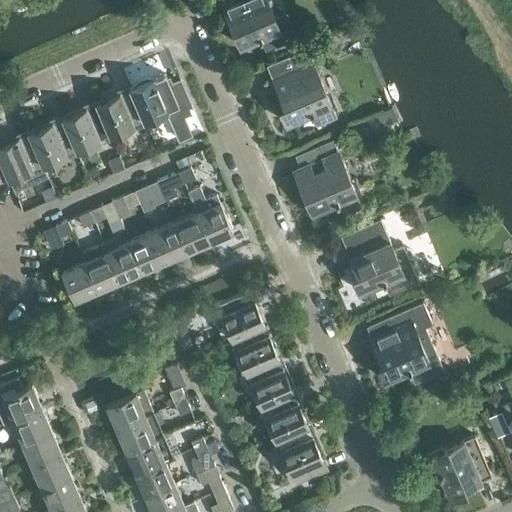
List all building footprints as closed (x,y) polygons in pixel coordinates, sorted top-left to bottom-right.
[(267,0),(227,0),(221,3),(240,45),(259,37),(264,50),(286,41),(267,0)] [(267,64),(286,108),(281,110),(287,122),(311,112),(317,125),(336,116),(306,47),(267,64)] [(134,85),(130,87),(144,119),(167,109),(180,138),(192,133),(184,115),(190,112),(188,107),(192,105),(181,80),(170,85),(165,74),(155,78),(154,76),(152,77),(148,77),(145,77),(142,78),(139,80),(137,82),(134,85)] [(130,87),(96,101),(110,133),(144,119),(130,87)] [(96,101),(63,116),(77,148),(110,133),(96,101)] [(393,108),(367,120),(373,131),(398,120),(393,108)] [(63,116),(29,131),(43,163),(77,148),(63,116)] [(0,143),(0,158),(8,178),(43,163),(29,131),(0,143)] [(300,166),(299,167),(311,196),(306,199),(312,211),(336,200),(342,214),(362,205),(333,139),(295,155),(300,166)] [(179,170),(184,181),(196,176),(191,165),(179,170)] [(97,168),(88,172),(92,181),(101,177),(97,168)] [(157,179),(165,198),(178,193),(175,185),(184,181),(179,170),(157,179)] [(155,205),(146,184),(134,189),(139,200),(143,210),(155,205)] [(200,186),(190,190),(195,201),(198,209),(197,210),(209,239),(233,229),(216,191),(205,196),(200,186)] [(111,199),(119,216),(130,211),(127,205),(139,200),(134,189),(111,199)] [(100,204),(89,209),(94,220),(105,215),(108,221),(119,216),(111,199),(100,203),(100,204)] [(94,220),(89,209),(78,213),(83,225),(94,220)] [(197,210),(174,220),(187,249),(209,239),(197,210)] [(341,235),(359,276),(353,278),(359,291),(383,280),(389,293),(419,280),(403,243),(392,248),(381,218),(341,235)] [(66,219),(54,223),(59,235),(70,230),(66,219)] [(174,220),(152,229),(164,259),(187,249),(174,220)] [(152,229),(129,239),(142,268),(164,259),(152,229)] [(114,235),(103,240),(119,278),(142,268),(129,239),(118,244),(114,235)] [(504,243),(503,248),(508,255),(511,251),(511,242),(509,239),(504,243)] [(80,250),(83,259),(84,259),(96,288),(119,278),(103,240),(80,250)] [(83,259),(60,269),(73,298),(96,288),(84,259),(83,259)] [(262,321),(248,288),(216,302),(230,335),(262,321)] [(366,326),(383,365),(378,366),(384,379),(408,368),(414,382),(444,368),(426,327),(433,323),(423,300),(366,326)] [(182,316),(171,321),(176,334),(188,329),(182,316)] [(262,321),(230,335),(245,370),(278,356),(262,321)] [(260,404),(292,390),(278,356),(245,370),(260,404)] [(169,365),(166,367),(170,376),(180,371),(176,362),(169,365)] [(17,375),(0,381),(0,416),(2,421),(11,417),(41,405),(31,382),(22,386),(17,375)] [(174,402),(185,397),(181,386),(169,390),(174,402)] [(144,387),(105,404),(114,427),(154,410),(144,387)] [(274,437),(306,423),(292,390),(260,404),(274,437)] [(95,397),(86,401),(90,410),(99,406),(95,397)] [(174,402),(180,414),(191,409),(185,397),(174,402)] [(511,398),(501,403),(508,419),(511,428),(511,398)] [(41,405),(11,417),(21,440),(50,427),(41,405)] [(154,410),(114,427),(124,450),(163,433),(159,423),(154,412),(154,410)] [(164,421),(159,410),(154,412),(159,423),(164,421)] [(489,415),(498,436),(509,431),(500,410),(489,415)] [(239,413),(226,420),(230,429),(244,422),(239,413)] [(326,468),(306,423),(274,437),(294,482),(326,468)] [(50,427),(21,440),(30,462),(60,450),(50,427)] [(163,433),(124,450),(134,472),(164,459),(165,460),(173,456),(173,455),(163,433)] [(202,434),(190,439),(193,446),(205,441),(202,434)] [(417,458),(426,480),(439,474),(450,498),(463,492),(461,487),(491,474),(473,434),(417,458)] [(198,458),(191,461),(196,472),(215,464),(205,441),(193,446),(198,458)] [(60,450),(30,462),(40,485),(69,472),(60,450)] [(164,459),(134,472),(143,494),(174,481),(165,460),(164,459)] [(215,464),(196,472),(201,485),(209,482),(212,491),(224,486),(215,464)] [(69,472),(40,485),(49,507),(79,495),(69,472)] [(319,477),(325,489),(331,486),(326,474),(319,477)] [(0,475),(0,501),(14,496),(10,486),(8,487),(2,475),(0,475)] [(174,481),(143,494),(150,511),(163,511),(184,503),(174,481)] [(217,502),(211,505),(213,511),(229,511),(235,510),(224,486),(212,491),(217,502)] [(86,511),(79,495),(49,507),(51,511),(86,511)] [(14,496),(0,501),(0,511),(18,511),(20,510),(14,496)] [(184,503),(163,511),(196,511),(199,511),(194,499),(184,503)]
